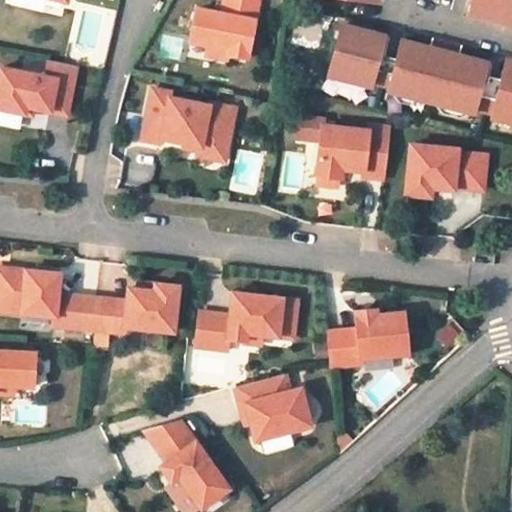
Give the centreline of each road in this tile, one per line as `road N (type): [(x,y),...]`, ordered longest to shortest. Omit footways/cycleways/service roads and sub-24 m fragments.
road 1 (residential): [(83,223),(511,278)]
road 2 (unclassified): [(293,511),(511,334)]
road 3 (residential): [(83,223),(136,0)]
